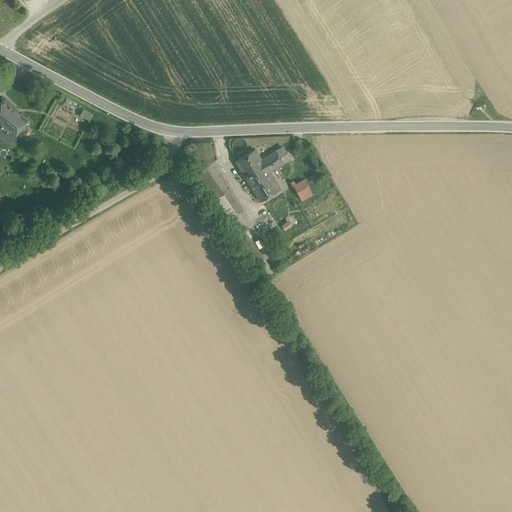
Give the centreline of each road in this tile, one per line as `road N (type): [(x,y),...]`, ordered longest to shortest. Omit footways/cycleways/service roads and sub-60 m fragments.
road 1 (unclassified): [(511,125),(177,132),(131,119),(0,48)]
road 2 (track): [(0,266),(162,167),(177,132)]
